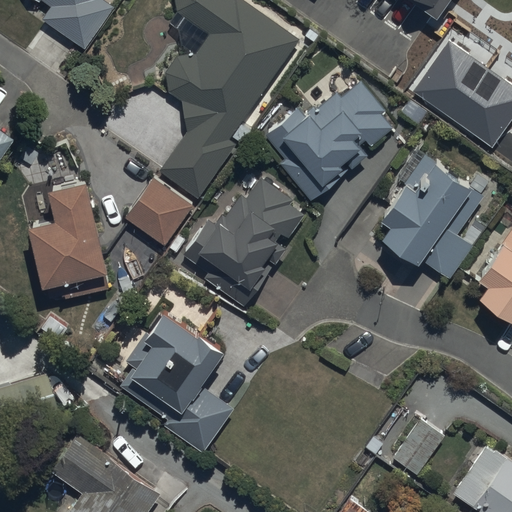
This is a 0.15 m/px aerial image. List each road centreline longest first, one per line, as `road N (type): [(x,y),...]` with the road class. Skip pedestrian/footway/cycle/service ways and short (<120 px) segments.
road 1 (residential): [(321,280),(381,316),(470,347),(511,376)]
road 2 (residential): [(104,118),(0,48)]
